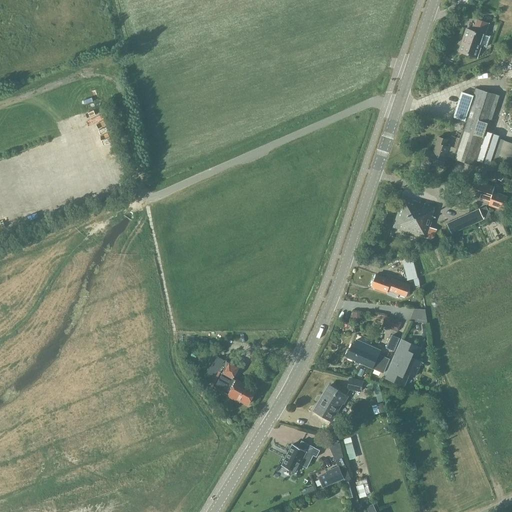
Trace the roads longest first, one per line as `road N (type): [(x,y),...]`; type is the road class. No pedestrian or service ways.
road 1 (secondary): [(214,511),(328,314),(435,0)]
road 2 (track): [(145,199),(174,328),(173,365),(222,438),(175,511)]
